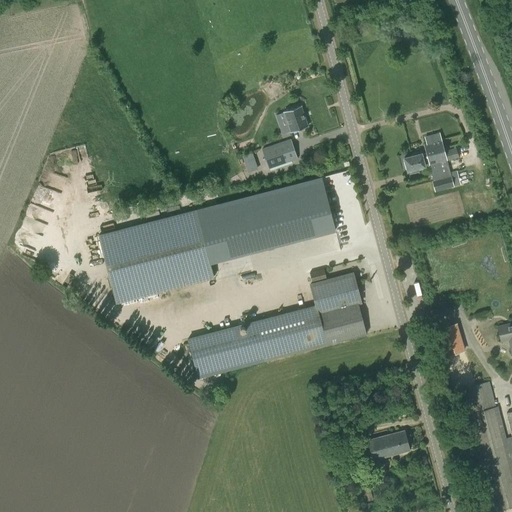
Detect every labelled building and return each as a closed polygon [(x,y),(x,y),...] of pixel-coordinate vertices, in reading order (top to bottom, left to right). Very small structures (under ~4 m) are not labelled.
[(308,125),(301,105),(283,112),(290,132),(308,125)] [(261,149),(268,169),(297,159),(290,139),(261,149)] [(426,154),(444,150),(441,139),(423,144),(426,152),(426,154)] [(454,186),(460,184),(456,171),(450,172),(447,161),(447,160),(458,157),(455,148),(444,151),(444,150),(426,154),(429,165),(433,180),(432,181),(435,191),(454,186)] [(411,153),(412,156),(404,158),(407,171),(429,165),(426,154),(426,152),(421,153),(420,151),(411,153)] [(116,303),(213,277),(196,210),(99,235),(116,303)] [(324,269),(310,273),(312,283),(327,279),(324,269)] [(352,303),(358,302),(355,294),(358,293),(353,273),(310,285),(316,305),(329,301),(331,308),(352,303)] [(203,300),(184,303),(185,308),(204,305),(203,300)] [(366,334),(358,302),(352,303),(331,308),(329,301),(316,305),(301,309),(310,349),(366,334)] [(511,323),(497,327),(500,341),(509,339),(511,352),(511,323)] [(464,350),(456,324),(438,330),(446,355),(464,350)] [(511,437),(511,436),(503,439),(488,381),(464,387),(490,491),(479,494),(483,511),(490,511),(495,511),(511,506),(511,437)] [(372,460),(409,450),(404,430),(367,440),(372,460)] [(352,444),(340,447),(345,467),(357,464),(352,444)]
